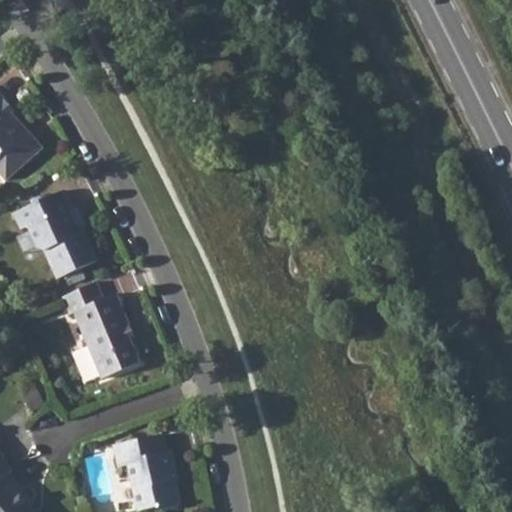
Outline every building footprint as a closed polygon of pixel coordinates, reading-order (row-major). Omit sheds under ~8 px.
[(0,107),(0,100),(3,98),(0,94),(0,173),(4,178),(33,153),(20,136),(26,131),(9,112),(6,115),(0,107)] [(64,188),(13,211),(20,227),(24,225),(29,227),(36,244),(44,249),(56,275),(96,257),(80,223),(75,225),(66,205),(71,203),(64,188)] [(95,279),(62,295),(69,311),(74,309),(105,373),(139,359),(130,337),(124,323),(129,321),(116,289),(103,295),(95,279)] [(161,432),(113,442),(118,463),(128,462),(137,506),(154,503),(160,506),(175,503),(178,499),(171,466),(175,465),(171,448),(166,449),(161,432)] [(0,478),(7,471),(11,468),(0,456),(3,453),(0,449),(0,478)] [(0,478),(0,511),(35,511),(34,511),(32,511),(30,511),(22,503),(29,499),(19,487),(21,485),(7,471),(0,478)]
